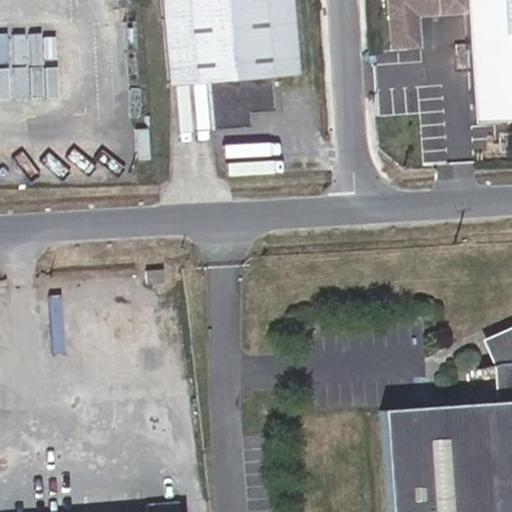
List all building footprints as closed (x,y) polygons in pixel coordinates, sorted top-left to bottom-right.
[(289,0),(161,0),(169,87),(209,83),(213,131),(255,128),(253,114),(275,112),(271,79),(296,77),(289,0)] [(457,0),(384,0),(388,53),(413,51),(410,21),(458,17),(457,0)] [(511,48),(465,50),(471,131),(511,128),(511,48)] [(138,266),(123,268),(124,276),(139,274),(138,266)] [(511,511),(511,324),(480,339),(489,357),(491,398),(373,406),(378,511),(511,511)]
